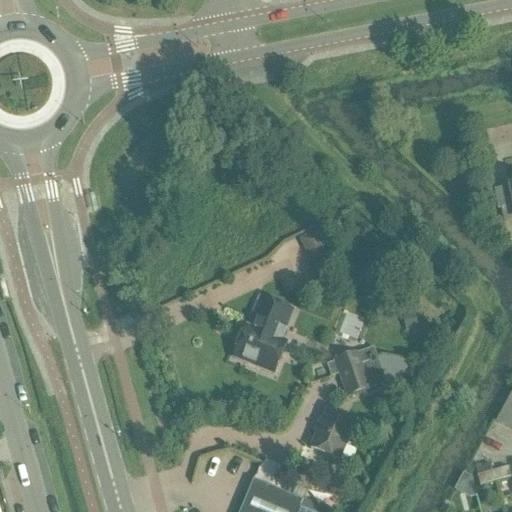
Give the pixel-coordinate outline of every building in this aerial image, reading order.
[(511,186),(510,187),(511,197),(511,207),(501,210),(508,242),(511,241),(511,186)] [(314,261),(321,257),(324,265),(338,259),(328,237),(307,246),(314,261)] [(254,319),(253,318),(241,350),(280,366),(293,334),(288,332),(300,303),(266,290),(254,319)] [(349,335),(358,315),(344,309),(336,329),(349,335)] [(358,355),(334,363),(339,375),(362,367),(358,355)] [(378,359),(367,378),(371,390),(405,377),(411,362),(382,356),(378,359)] [(371,390),(362,367),(339,375),(347,398),(371,390)] [(511,418),(511,404),(509,402),(503,413),(511,418)] [(340,462),(355,425),(326,413),(310,449),(340,462)] [(511,431),(511,418),(503,413),(497,424),(511,431)] [(493,474),(496,483),(510,479),(508,469),(493,474)] [(480,487),(496,483),(493,474),(477,478),(480,487)] [(306,511),(310,506),(253,482),(240,511),(306,511)]
